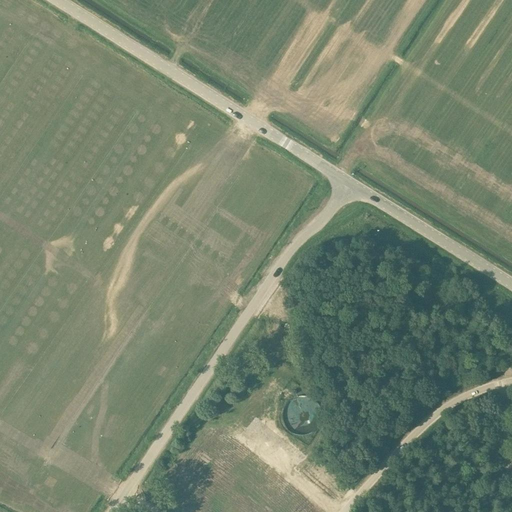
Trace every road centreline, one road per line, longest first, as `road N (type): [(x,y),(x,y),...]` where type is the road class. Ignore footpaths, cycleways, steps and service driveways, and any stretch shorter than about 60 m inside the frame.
road 1 (unclassified): [(112,511),(296,242),(320,225),(350,183)]
road 2 (unclassified): [(350,183),(58,0)]
road 3 (unclassified): [(345,511),(413,433),(475,392),(511,382)]
road 4 (unclassified): [(511,284),(350,183)]
